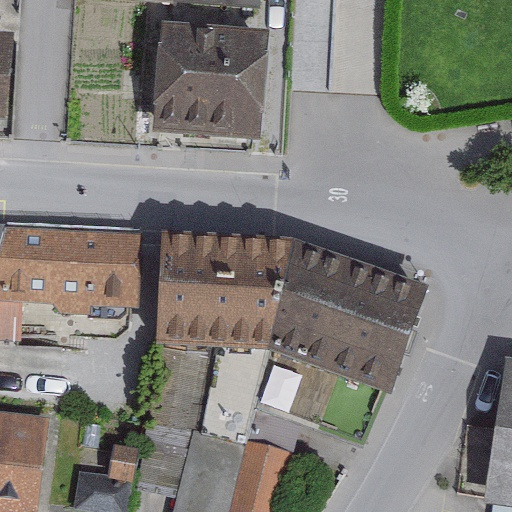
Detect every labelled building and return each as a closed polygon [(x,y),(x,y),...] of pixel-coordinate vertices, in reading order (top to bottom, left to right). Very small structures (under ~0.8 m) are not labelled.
[(264,43),(162,36),(155,143),(256,150),(264,43)] [(0,44),(0,129),(4,130),(10,45),(0,44)] [(141,244),(0,237),(0,351),(17,352),(18,318),(138,323),(141,244)] [(328,263),(291,250),(219,246),(162,243),(157,355),(267,362),(370,398),(389,404),(427,297),(328,263)] [(267,362),(157,355),(135,493),(174,499),(171,511),(279,511),(293,462),(300,438),(350,454),(370,398),(267,362)] [(511,511),(511,372),(502,371),(482,511),(511,511)] [(0,422),(0,511),(34,511),(47,430),(0,422)] [(124,511),(133,460),(111,457),(107,482),(78,477),(72,511),(124,511)]
